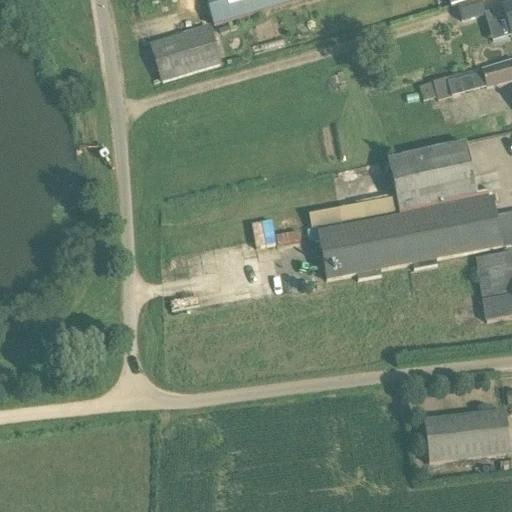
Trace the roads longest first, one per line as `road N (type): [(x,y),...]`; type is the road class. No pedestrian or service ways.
road 1 (unclassified): [(128,406),(128,315),(98,0)]
road 2 (unclassified): [(128,406),(511,360)]
road 3 (track): [(0,420),(128,406)]
